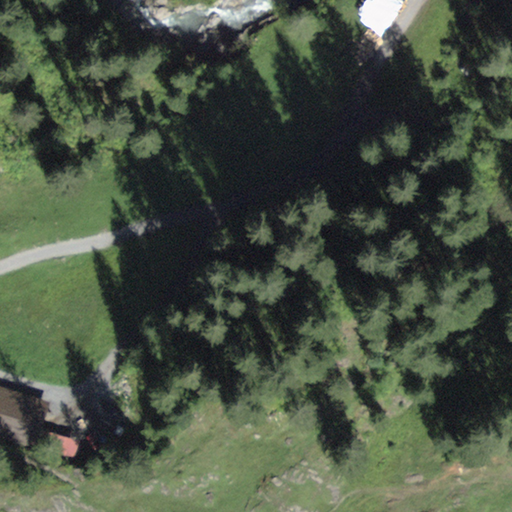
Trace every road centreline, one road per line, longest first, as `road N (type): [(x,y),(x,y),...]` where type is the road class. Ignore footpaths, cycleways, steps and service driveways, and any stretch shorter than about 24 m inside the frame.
road 1 (track): [(415,0),(338,129),(273,183),(236,201),(0,269)]
road 2 (track): [(0,382),(62,397),(98,384),(236,201)]
